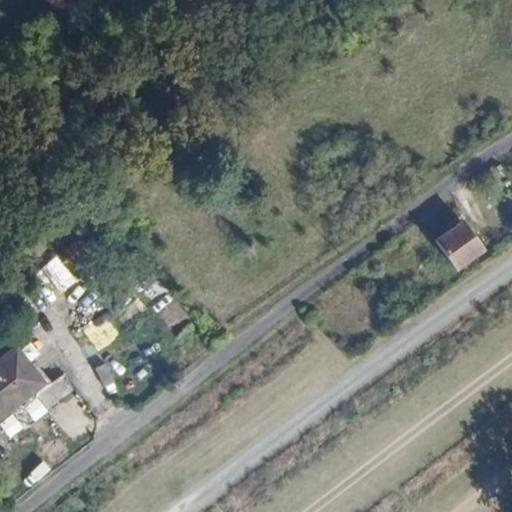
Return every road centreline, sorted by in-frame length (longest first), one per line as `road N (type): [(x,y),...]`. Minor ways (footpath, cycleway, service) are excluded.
road 1 (track): [(511,266),(185,511)]
road 2 (track): [(310,511),(511,358)]
